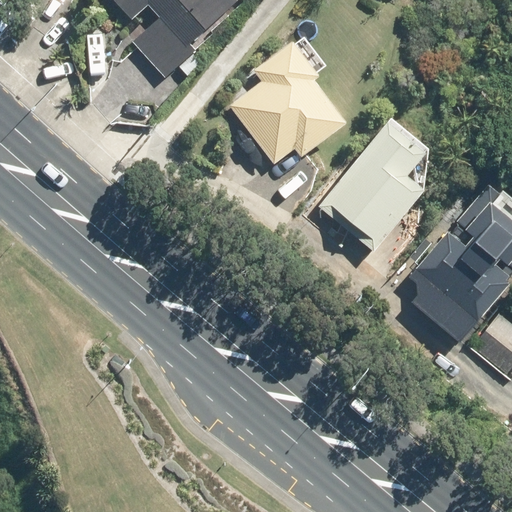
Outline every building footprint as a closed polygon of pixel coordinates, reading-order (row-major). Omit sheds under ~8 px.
[(192,51),(186,44),(233,1),(232,0),(112,0),(129,19),(145,5),(156,18),(130,41),(162,78),(176,66),(184,75),(198,63),(190,53),(192,51)] [(104,27),(87,27),(88,70),(105,70),(104,27)] [(308,78),(313,74),(288,42),(250,71),(258,83),(227,107),(271,163),(291,148),(298,156),(342,122),(308,78)] [(400,175),(419,151),(381,122),(316,205),(373,249),(419,189),(400,175)] [(504,274),(489,262),(493,258),(502,265),(504,262),(511,268),(511,206),(484,184),(457,216),(465,223),(451,239),(442,232),(406,276),(413,282),(407,289),(414,295),(407,304),(455,342),(503,284),(499,280),(504,274)] [(511,328),(495,315),(470,345),(504,373),(511,363),(511,328)]
